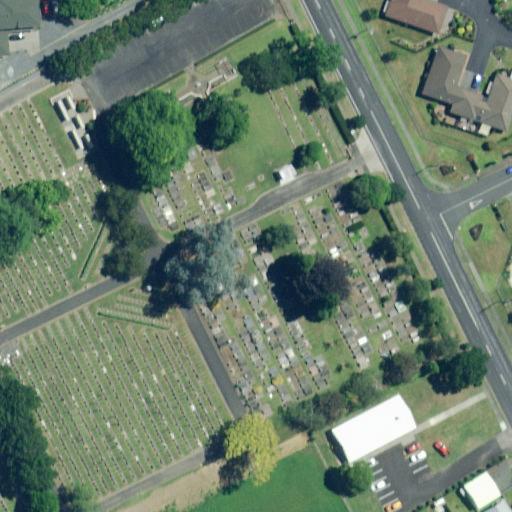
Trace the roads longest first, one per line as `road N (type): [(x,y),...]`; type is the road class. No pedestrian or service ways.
road 1 (tertiary): [(318,0),(425,221)]
road 2 (tertiary): [(425,221),(511,396)]
